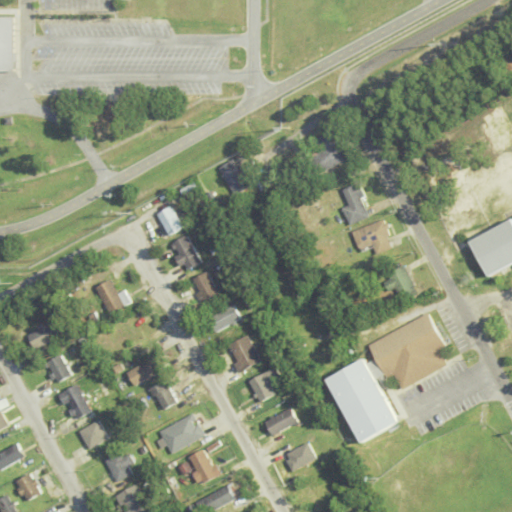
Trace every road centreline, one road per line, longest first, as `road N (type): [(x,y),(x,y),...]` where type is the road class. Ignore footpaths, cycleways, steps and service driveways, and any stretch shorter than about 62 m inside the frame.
road 1 (residential): [(0,232),(82,201),(442,0)]
road 2 (residential): [(511,398),(353,109),(351,74)]
road 3 (residential): [(283,511),(165,298)]
road 4 (residential): [(0,304),(129,235),(165,298)]
road 5 (residential): [(80,511),(0,363)]
road 6 (residential): [(486,0),(351,74)]
road 7 (residential): [(109,184),(62,121),(0,106)]
